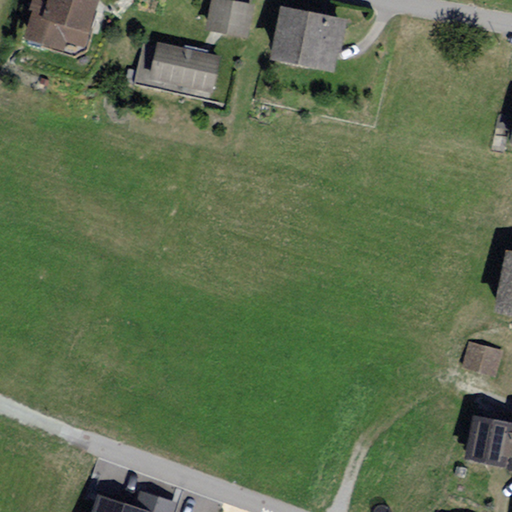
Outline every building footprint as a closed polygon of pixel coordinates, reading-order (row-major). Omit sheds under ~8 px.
[(37,0),(33,19),(37,20),(29,49),(91,66),(106,0),(37,0)] [(258,9),(211,1),(205,39),(251,47),(258,9)] [(354,25),(286,13),(276,68),(345,80),(354,25)] [(242,63),(144,44),(134,97),(231,116),(242,63)] [(511,251),(501,317),(511,318),(511,251)] [(502,351),(469,344),(462,373),(496,381),(502,351)] [(511,428),(476,421),(466,458),(511,467),(511,428)] [(170,511),(175,497),(138,486),(134,500),(96,489),(89,511),(170,511)]
